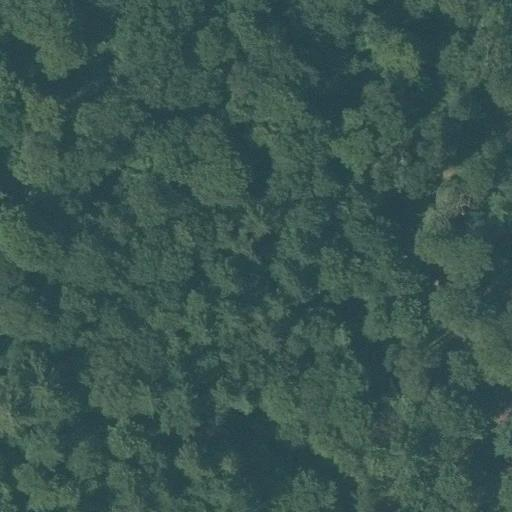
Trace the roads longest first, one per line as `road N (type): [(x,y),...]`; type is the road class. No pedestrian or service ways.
road 1 (track): [(511,402),(249,0)]
road 2 (track): [(177,0),(150,81),(90,209),(0,335)]
